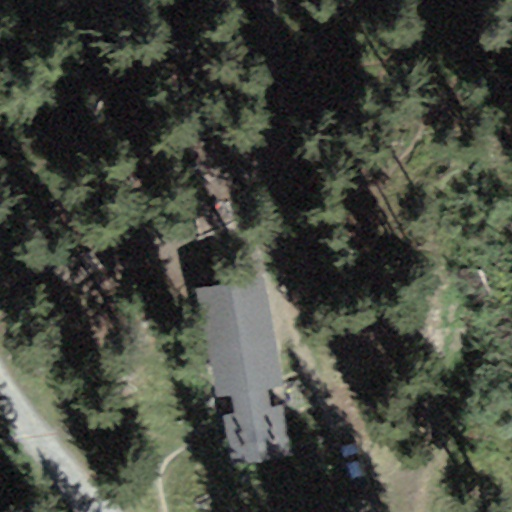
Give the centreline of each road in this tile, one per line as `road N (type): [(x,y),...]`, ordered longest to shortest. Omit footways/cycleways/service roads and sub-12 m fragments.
road 1 (track): [(254,0),(283,309),(326,392),(371,511)]
road 2 (track): [(96,511),(0,387)]
